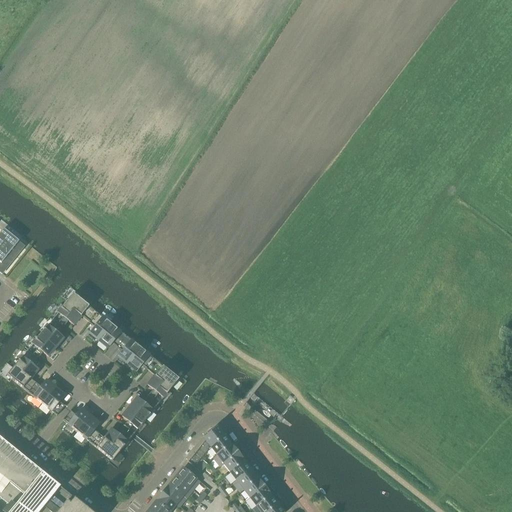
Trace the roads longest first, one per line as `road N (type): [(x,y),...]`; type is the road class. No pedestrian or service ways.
road 1 (residential): [(298,511),(216,417),(131,511)]
road 2 (residential): [(80,392),(52,370),(76,341),(131,385),(107,415)]
